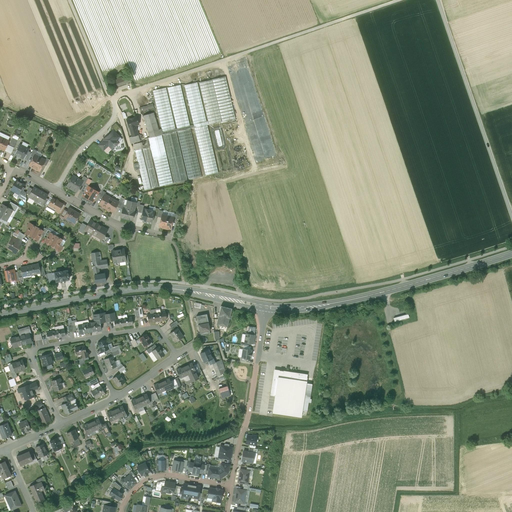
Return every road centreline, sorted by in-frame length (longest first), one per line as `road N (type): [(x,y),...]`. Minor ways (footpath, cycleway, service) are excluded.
road 1 (unclassified): [(110,99),(398,0)]
road 2 (secondary): [(265,307),(147,288),(0,315)]
road 3 (secondary): [(511,253),(344,301),(265,307)]
road 4 (unclassified): [(439,0),(511,216)]
road 5 (residential): [(90,338),(32,353),(61,424)]
road 6 (residential): [(120,511),(140,483),(157,476),(231,486)]
road 7 (residential): [(265,307),(243,428)]
